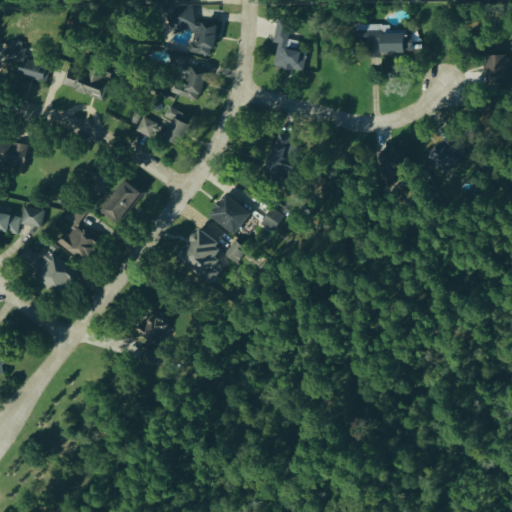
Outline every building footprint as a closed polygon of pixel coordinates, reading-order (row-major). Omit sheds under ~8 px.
[(209,0),(212,0),(160,0),(159,8),(169,9),(167,21),(174,36),(190,29),(193,36),(191,55),(204,57),(215,52),(218,24),(192,22),(194,10),(187,9),(188,2),(191,0),(209,0)] [(274,69),(303,74),(307,56),(296,54),(298,43),(288,41),(290,24),(277,22),(273,44),(278,45),(274,69)] [(405,56),(405,32),(357,33),(357,43),(368,43),(368,57),(405,56)] [(44,84),(45,76),(40,75),(42,63),(20,60),(21,51),(12,50),(10,61),(17,62),(15,79),(44,84)] [(508,87),(507,58),(486,59),(487,88),(508,87)] [(208,75),(192,69),(183,94),(199,99),(208,75)] [(107,75),(90,72),(89,78),(65,73),(61,90),(102,99),(107,75)] [(193,120),(169,108),(164,118),(172,122),(167,131),(142,118),(135,133),(150,140),(153,135),(179,148),(193,120)] [(287,182),(296,143),(275,138),(266,177),(287,182)] [(464,162),(453,140),(428,153),(440,175),(464,162)] [(0,145),(0,164),(0,168),(27,169),(27,145),(0,145)] [(411,189),(406,152),(379,156),(385,193),(411,189)] [(100,214),(119,227),(142,195),(123,182),(100,214)] [(209,218),(235,238),(252,216),(226,196),(209,218)] [(44,212),(24,208),(20,226),(40,230),(44,212)] [(276,233),(281,216),(267,212),(262,229),(276,233)] [(0,233),(16,237),(20,220),(0,215),(0,233)] [(58,245),(85,266),(103,243),(80,225),(69,239),(66,236),(58,245)] [(185,249),(176,261),(212,287),(220,276),(211,270),(224,251),(199,233),(187,250),(185,249)] [(246,250),(234,243),(225,258),(237,266),(246,250)] [(49,296),(73,284),(53,246),(29,259),(49,296)] [(172,331),(157,314),(132,336),(154,362),(166,351),(159,343),(172,331)]
